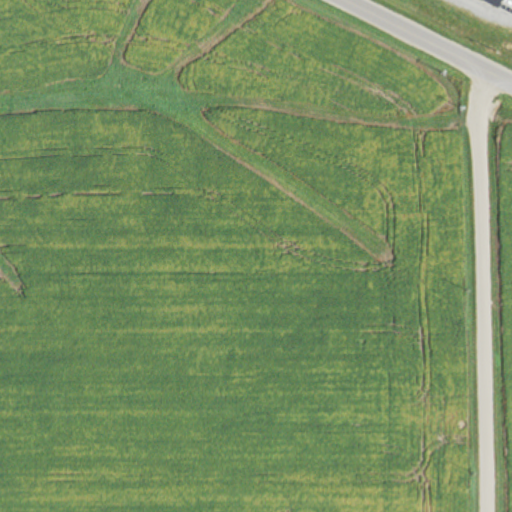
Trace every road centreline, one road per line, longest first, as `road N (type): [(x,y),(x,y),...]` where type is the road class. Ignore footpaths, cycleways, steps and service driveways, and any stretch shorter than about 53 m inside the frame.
road 1 (residential): [(494,511),(491,73)]
road 2 (secondary): [(346,0),(511,83)]
